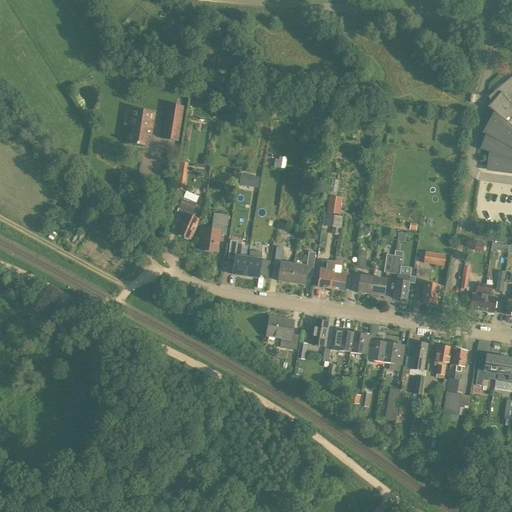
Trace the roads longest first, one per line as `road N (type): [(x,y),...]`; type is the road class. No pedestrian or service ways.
road 1 (track): [(419,511),(308,428),(104,321)]
road 2 (residential): [(511,335),(210,289),(165,274)]
road 3 (track): [(134,283),(0,217)]
